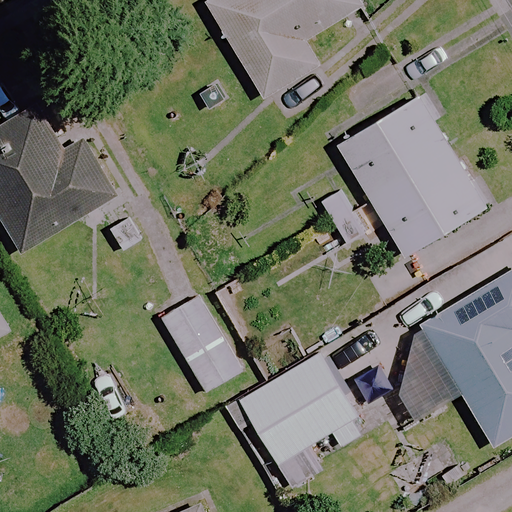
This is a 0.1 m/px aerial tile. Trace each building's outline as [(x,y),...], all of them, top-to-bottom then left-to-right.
[(364,8),(358,0),(213,0),(206,4),(264,100),(345,51),(331,28),(364,8)] [(123,200),(61,93),(0,128),(0,219),(22,258),(123,200)] [(487,208),(419,96),(337,146),(405,258),(487,208)] [(511,277),(425,330),(404,393),(422,423),(462,398),(493,450),(511,439),(511,277)] [(307,306),(298,281),(235,302),(244,328),(307,306)] [(215,342),(190,300),(161,318),(207,394),(243,372),(222,338),(215,342)] [(0,339),(12,333),(0,312),(0,339)] [(358,418),(322,355),(241,401),(292,489),(322,472),(308,446),(358,418)] [(418,511),(438,501),(422,471),(387,489),(398,511),(418,511)]
